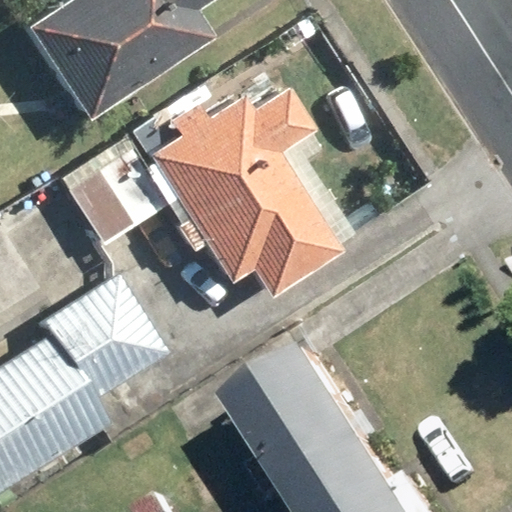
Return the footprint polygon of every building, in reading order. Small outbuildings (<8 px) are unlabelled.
[(198,42),(180,14),(201,0),(56,0),(10,30),(71,124),(198,42)] [(164,139),(134,158),(213,286),(236,272),(252,298),(323,255),(263,157),(299,135),(273,92),(237,114),(226,98),(190,120),(182,107),(155,124),(164,139)] [(129,224),(90,167),(51,194),(90,251),(129,224)] [(0,485),(103,423),(88,398),(156,357),(107,278),(0,343),(0,485)] [(411,511),(316,364),(235,416),(296,511),(411,511)] [(179,511),(162,483),(119,510),(119,511),(179,511)]
